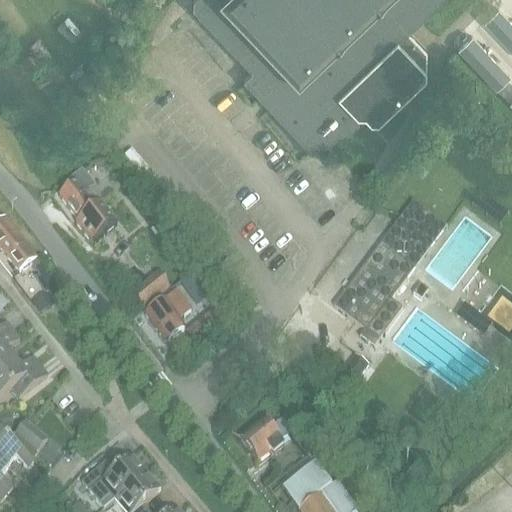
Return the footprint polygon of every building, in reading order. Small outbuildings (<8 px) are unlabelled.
[(193,9),(196,13),(202,19),(215,32),(253,72),(244,80),(296,135),(305,145),(327,146),(341,132),(348,133),(359,123),(359,116),(365,117),(371,123),(379,123),(408,95),(426,78),(426,52),(409,33),(443,0),(195,0),(193,2),(193,9)] [(329,147),(320,155),(324,160),(334,172),(341,166),(344,164),(338,157),(332,150),(329,147)] [(133,152),(125,159),(141,177),(148,171),(133,152)] [(92,245),(117,227),(89,190),(82,196),(74,185),(59,196),(78,222),(76,224),(92,245)] [(0,248),(20,273),(33,263),(38,259),(5,218),(0,221),(0,248)] [(335,306),(333,308),(365,332),(360,339),(373,349),(402,310),(391,301),(415,270),(412,268),(424,252),(396,231),(384,247),(381,245),(335,306)] [(142,311),(168,291),(157,276),(131,297),(142,311)] [(189,277),(179,285),(185,293),(196,285),(193,282),(189,277)] [(421,286),(414,296),(422,302),(429,293),(421,286)] [(177,322),(190,313),(175,293),(145,316),(165,343),(183,330),(177,322)] [(46,297),(33,305),(41,316),(56,305),(49,295),(46,297)] [(215,312),(195,327),(203,338),(223,323),(215,312)] [(0,343),(13,334),(6,326),(0,330),(0,343)] [(13,334),(0,343),(0,371),(13,361),(7,353),(20,343),(13,334)] [(356,357),(335,385),(348,396),(369,367),(356,357)] [(13,361),(0,371),(0,399),(12,391),(19,400),(47,378),(34,361),(21,371),(13,361)] [(272,368),(268,373),(273,377),(277,372),(272,368)] [(279,442),(286,437),(275,423),(268,428),(261,419),(237,438),(258,465),(282,447),(279,442)] [(37,455),(47,442),(24,424),(14,437),(37,455)] [(0,464),(8,470),(15,461),(27,471),(34,462),(0,435),(0,464)] [(107,490),(116,500),(147,473),(133,457),(110,476),(102,467),(82,484),(96,500),(107,490)] [(0,492),(6,497),(12,490),(0,480),(8,470),(0,464),(0,492)] [(332,490),(316,469),(283,494),(296,511),(354,511),(336,487),(332,490)] [(140,511),(139,511),(162,491),(147,473),(116,500),(125,511),(140,511)]
